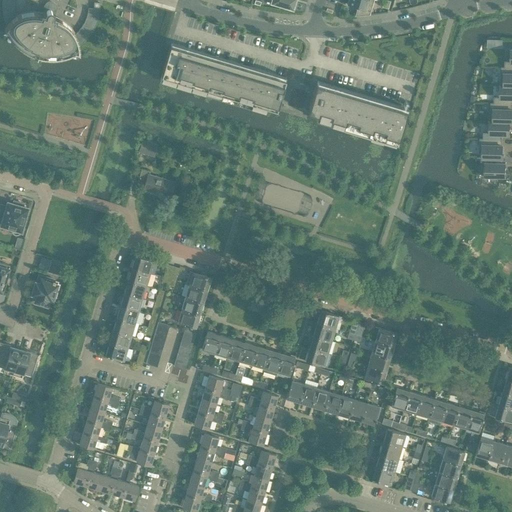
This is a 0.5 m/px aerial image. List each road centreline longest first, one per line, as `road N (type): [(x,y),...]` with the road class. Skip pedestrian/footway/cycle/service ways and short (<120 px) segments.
road 1 (residential): [(511,351),(129,236)]
road 2 (residential): [(48,484),(118,249),(129,236)]
road 3 (residential): [(0,319),(9,321),(47,193),(0,175)]
road 4 (residential): [(453,10),(314,31)]
road 5 (residential): [(314,31),(190,6)]
